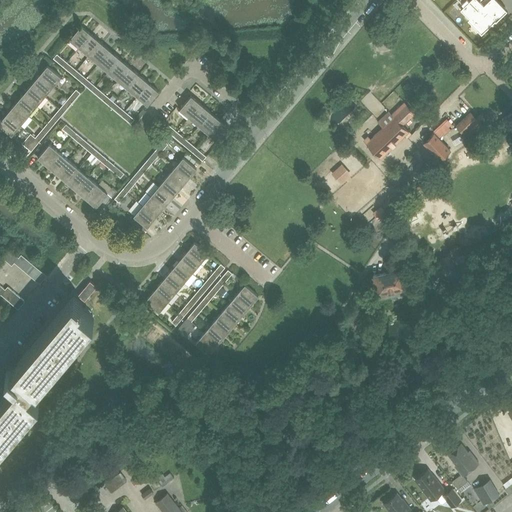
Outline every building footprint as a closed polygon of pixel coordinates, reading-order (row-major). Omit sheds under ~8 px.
[(459,0),(463,4),(460,8),(469,17),(467,18),(472,23),(481,32),(483,31),(492,22),(495,19),(496,20),(507,9),(497,0),(459,0)] [(90,33),(81,25),(69,38),(79,47),(90,33)] [(90,33),(79,47),(89,55),(100,41),(90,33)] [(100,41),(89,55),(98,63),(110,50),(100,41)] [(110,50),(98,63),(108,71),(119,58),(110,50)] [(53,58),(63,66),(66,62),(57,54),(53,58)] [(119,58),(108,71),(118,79),(129,66),(119,58)] [(66,62),(63,66),(73,74),(76,70),(66,62)] [(47,65),(39,75),(52,86),(61,76),(47,65)] [(128,88),(139,74),(129,66),(118,79),(128,88)] [(76,70),(73,74),(82,82),(86,78),(76,70)] [(148,82),(139,74),(128,88),(137,95),(148,82)] [(39,75),(31,84),(44,96),(52,86),(39,75)] [(86,78),(82,82),(92,91),(95,86),(86,78)] [(148,82),(137,95),(147,104),(158,90),(148,82)] [(31,84),(22,94),(36,105),(44,96),(31,84)] [(105,95),(95,86),(92,91),(102,99),(105,95)] [(68,98),(72,102),(80,93),(76,89),(68,98)] [(14,104),(28,115),(36,105),(22,94),(14,104)] [(102,99),(111,107),(115,103),(105,95),(102,99)] [(191,95),(180,108),(190,117),(201,103),(191,95)] [(72,102),(68,98),(59,108),(64,112),(72,102)] [(377,133),(376,132),(376,133),(374,136),(373,135),(370,138),(368,135),(365,137),(366,138),(364,140),(381,158),(405,135),(407,138),(412,134),(409,131),(408,132),(402,125),(414,113),(404,102),(391,115),(393,117),(377,133)] [(125,111),(115,103),(111,107),(121,115),(125,111)] [(211,111),(201,103),(190,117),(199,125),(211,111)] [(20,125),(28,115),(14,104),(6,113),(20,125)] [(51,118),(55,121),(64,112),(59,108),(51,118)] [(483,125),(472,112),(470,110),(455,124),(469,138),(483,125)] [(134,119),(125,111),(121,115),(130,123),(134,119)] [(211,111),(199,125),(209,133),(220,120),(211,111)] [(0,120),(0,124),(11,134),(20,125),(6,113),(0,120)] [(43,128),(47,131),(55,121),(51,118),(43,128)] [(230,128),(220,120),(209,133),(219,141),(230,128)] [(164,128),(167,130),(174,136),(177,132),(167,123),(164,128)] [(72,136),(75,132),(66,124),(62,128),(72,136)] [(35,137),(39,141),(47,131),(43,128),(35,137)] [(75,132),(72,136),(81,144),(85,140),(75,132)] [(177,132),(174,136),(183,144),(187,140),(177,132)] [(30,133),(22,143),(27,147),(31,150),(39,141),(35,137),(30,133)] [(433,133),(424,142),(440,159),(450,150),(433,133)] [(85,140),(81,144),(91,152),(94,148),(85,140)] [(163,140),(155,150),(159,154),(167,144),(163,140)] [(187,140),(183,144),(193,152),(197,148),(187,140)] [(48,165),(59,151),(49,143),(38,157),(48,165)] [(94,148),(91,152),(101,161),(104,157),(94,148)] [(197,148),(193,152),(202,160),(206,156),(197,148)] [(151,163),(159,154),(155,150),(147,160),(151,163)] [(68,159),(59,151),(48,165),(57,173),(68,159)] [(183,156),(175,166),(188,178),(196,168),(183,156)] [(110,169),(114,165),(104,157),(101,161),(110,169)] [(67,181),(78,168),(68,159),(57,173),(67,181)] [(143,173),(151,163),(147,160),(139,169),(143,173)] [(419,169),(414,172),(418,177),(422,174),(424,164),(422,160),(416,163),(419,169)] [(114,165),(110,169),(120,177),(123,173),(114,165)] [(175,166),(167,176),(180,187),(188,178),(175,166)] [(67,181),(76,189),(88,176),(78,168),(67,181)] [(135,183),(143,173),(139,169),(130,179),(135,183)] [(88,176),(76,189),(86,197),(98,184),(88,176)] [(167,176),(159,185),(172,197),(180,187),(167,176)] [(126,192),(135,183),(130,179),(122,189),(126,192)] [(417,194),(427,186),(423,181),(413,189),(417,194)] [(107,192),(98,184),(86,197),(96,206),(107,192)] [(164,206),(172,197),(159,185),(150,195),(164,206)] [(107,192),(107,193),(112,196),(117,190),(112,186),(107,192)] [(126,192),(122,189),(114,198),(119,202),(126,192)] [(156,216),(164,206),(150,195),(142,205),(156,216)] [(147,226),(156,216),(142,205),(134,215),(147,226)] [(382,207),(373,213),(378,220),(387,213),(382,207)] [(491,234),(495,239),(501,234),(497,229),(491,234)] [(194,241),(186,251),(200,263),(208,253),(194,241)] [(14,253),(9,249),(2,257),(7,261),(14,253)] [(192,272),(200,263),(186,251),(178,261),(192,272)] [(14,253),(7,261),(11,265),(14,262),(18,257),(14,253)] [(18,257),(14,262),(18,266),(25,257),(21,254),(18,257)] [(471,254),(454,257),(456,271),(474,267),(471,254)] [(25,257),(18,266),(22,269),(29,261),(25,257)] [(392,271),(373,275),(375,285),(374,286),(375,289),(376,290),(377,293),(379,298),(406,292),(405,287),(406,287),(405,285),(407,283),(406,281),(404,280),(399,259),(390,261),(387,262),(388,268),(391,267),(392,271)] [(477,262),(479,271),(489,269),(488,263),(487,260),(477,262)] [(29,261),(22,269),(27,273),(34,265),(32,263),(29,261)] [(184,282),(192,272),(178,261),(170,270),(184,282)] [(220,263),(212,273),(216,277),(225,267),(220,263)] [(34,265),(27,273),(31,276),(38,268),(34,265)] [(38,268),(31,276),(35,280),(42,272),(38,268)] [(175,292),(184,282),(170,270),(162,280),(175,292)] [(232,273),(228,270),(220,279),(224,283),(232,273)] [(42,272),(35,280),(39,284),(46,275),(42,272)] [(216,277),(212,273),(204,283),(208,286),(216,277)] [(216,292),(224,283),(220,279),(211,289),(216,292)] [(90,280),(78,294),(84,300),(96,286),(90,280)] [(167,301),(175,292),(162,280),(154,290),(167,301)] [(204,283),(196,292),(200,296),(208,286),(204,283)] [(258,295),(245,284),(236,293),(250,305),(258,295)] [(5,289),(0,294),(5,298),(12,290),(7,286),(5,289)] [(207,302),(216,292),(211,289),(203,299),(207,302)] [(12,290),(5,298),(9,302),(16,293),(12,290)] [(154,290),(145,300),(159,311),(167,301),(154,290)] [(200,296),(196,292),(188,302),(192,306),(200,296)] [(16,293),(9,302),(10,303),(13,305),(20,297),(16,293)] [(242,314),(250,305),(236,293),(228,303),(242,314)] [(20,297),(13,305),(18,309),(25,301),(20,297)] [(199,312),(207,302),(203,299),(195,308),(199,312)] [(8,393),(0,402),(0,441),(38,396),(28,388),(34,381),(36,383),(93,316),(89,313),(90,312),(91,311),(85,306),(83,308),(80,305),(76,301),(73,300),(28,353),(19,364),(17,362),(10,356),(5,362),(9,366),(6,369),(5,368),(0,373),(0,375),(11,385),(13,387),(8,393)] [(188,302),(180,312),(184,315),(192,306),(188,302)] [(220,313),(234,324),(242,314),(228,303),(220,313)] [(195,308),(187,318),(191,321),(194,323),(199,318),(196,315),(199,312),(195,308)] [(184,315),(180,312),(172,322),(176,325),(184,315)] [(226,334),(234,324),(220,313),(212,322),(226,334)] [(187,318),(179,328),(183,331),(187,335),(196,324),(194,323),(191,321),(187,318)] [(217,343),(226,334),(212,322),(204,332),(217,343)] [(209,353),(217,343),(204,332),(195,342),(209,353)] [(246,389),(249,392),(254,387),(251,384),(246,389)] [(461,474),(462,475),(478,462),(469,450),(468,452),(461,443),(447,453),(456,465),(455,466),(461,474)] [(427,469),(415,479),(431,499),(435,496),(440,502),(443,502),(446,500),(452,506),(460,499),(452,488),(443,495),(440,492),(444,489),(436,479),(435,479),(427,469)] [(119,472),(103,484),(110,492),(126,480),(119,472)] [(157,479),(159,481),(162,486),(174,478),(170,473),(164,477),(163,474),(157,479)] [(468,481),(462,475),(461,474),(452,481),(458,489),(468,481)] [(488,480),(474,488),(483,504),(497,495),(488,480)] [(149,488),(141,494),(145,499),(153,493),(149,488)] [(182,504),(178,507),(167,493),(156,502),(163,511),(186,511),(187,511),(182,504)] [(384,503),(390,511),(419,511),(417,511),(411,511),(410,511),(411,510),(405,503),(404,503),(396,493),(384,503)]
